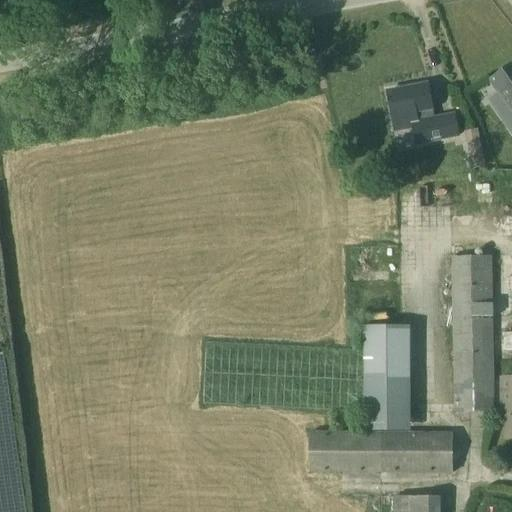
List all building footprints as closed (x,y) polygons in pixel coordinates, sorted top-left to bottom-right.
[(511,65),(490,81),(511,112),(511,119),(507,123),(511,129),(511,65)] [(433,110),(429,85),(388,93),(396,132),(414,129),(417,145),(458,137),(454,115),(434,119),(432,110),(433,110)] [(478,130),(465,132),(472,169),(486,167),(478,130)] [(492,257),(451,257),(454,413),(494,413),(492,257)] [(412,431),(410,327),(364,327),(366,432),(412,431)] [(205,373),(363,381),(364,353),(206,345),(205,373)] [(27,511),(6,354),(0,354),(0,511),(27,511)] [(364,384),(207,376),(205,404),(363,412),(364,384)] [(511,437),(511,380),(501,381),(501,412),(506,412),(506,438),(511,437)] [(454,434),(310,433),(310,474),(380,474),(453,474),(454,434)] [(382,496),(382,511),(441,511),(441,495),(382,496)]
